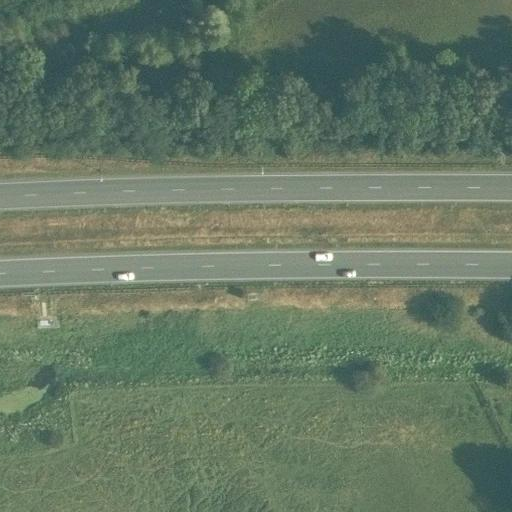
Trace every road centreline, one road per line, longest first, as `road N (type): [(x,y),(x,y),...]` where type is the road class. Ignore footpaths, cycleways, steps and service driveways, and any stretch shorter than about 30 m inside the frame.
road 1 (primary): [(511,188),(0,197)]
road 2 (primary): [(0,274),(511,265)]
